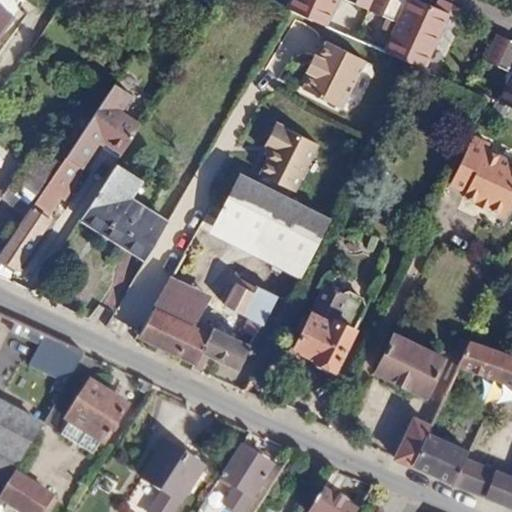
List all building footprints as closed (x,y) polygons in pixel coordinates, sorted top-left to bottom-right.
[(294,0),(290,11),(305,18),(326,27),(338,0),(355,0),(371,7),(374,0),(294,0)] [(425,70),(454,3),(448,0),(438,0),(436,6),(424,0),(374,0),(371,7),(400,21),(387,54),(409,63),(425,70)] [(0,33),(12,16),(0,7),(0,33)] [(511,108),(511,38),(498,33),(495,40),(486,59),(511,71),(511,80),(502,104),(511,108)] [(320,55),(311,70),(303,86),(341,106),(365,59),(328,39),(320,55)] [(308,68),(311,70),(320,55),(316,53),(308,68)] [(113,83),(64,156),(76,164),(84,170),(99,147),(117,159),(139,124),(119,111),(130,94),(113,83)] [(294,192),(318,145),(276,124),(265,146),(273,150),(261,175),(294,192)] [(488,143),(471,135),(448,185),(464,192),(462,196),(475,202),(474,204),(487,210),(488,208),(504,215),(511,197),(511,161),(485,149),(488,143)] [(76,164),(64,156),(40,192),(0,252),(0,258),(17,270),(49,220),(45,217),(60,195),(64,198),(80,174),(76,164)] [(139,181),(114,165),(113,167),(82,216),(148,257),(167,223),(129,199),(139,181)] [(240,175),(217,220),(210,234),(300,279),(308,263),(330,220),(240,175)] [(20,182),(15,195),(33,202),(38,189),(20,182)] [(255,338),(277,297),(256,285),(255,288),(233,275),(230,281),(235,284),(224,305),(248,318),(241,330),(255,338)] [(169,276),(153,306),(194,326),(211,296),(169,276)] [(334,368),(365,307),(363,298),(349,291),(343,292),(326,284),(294,348),(316,360),(315,362),(316,366),(327,371),(330,370),(332,368),(334,368)] [(196,363),(194,368),(202,372),(209,357),(239,371),(251,346),(202,322),(199,328),(194,326),(153,306),(138,336),(196,363)] [(84,355),(15,323),(10,334),(40,349),(30,367),(56,379),(51,390),(61,394),(84,355)] [(425,397),(443,359),(392,333),(373,371),(425,397)] [(458,360),(467,341),(460,338),(451,357),(458,360)] [(511,359),(467,341),(458,360),(455,368),(511,386),(511,359)] [(66,419),(71,423),(98,440),(104,444),(129,406),(91,381),(66,419)] [(0,402),(0,454),(19,465),(42,425),(0,402)] [(393,458),(409,465),(424,432),(428,425),(413,418),(393,458)] [(98,440),(71,423),(64,434),(91,452),(98,440)] [(467,453),(424,432),(409,465),(454,485),(465,458),(467,453)] [(141,479),(180,504),(205,464),(181,449),(179,453),(164,444),(141,479)] [(274,468),(240,446),(220,478),(221,479),(218,484),(230,492),(233,487),(235,488),(253,500),(274,468)] [(15,470),(19,465),(0,454),(0,484),(5,487),(15,470)] [(481,465),(465,458),(454,485),(470,491),(481,465)] [(470,491),(483,496),(494,470),(481,465),(470,491)] [(0,496),(0,499),(18,511),(19,511),(45,511),(55,497),(15,470),(5,487),(0,496)] [(483,496),(511,507),(511,477),(494,470),(483,496)] [(174,511),(180,504),(141,479),(124,505),(135,511),(174,511)] [(233,511),(245,511),(253,500),(235,488),(224,506),(233,511)] [(358,511),(359,511),(325,489),(309,511),(358,511)] [(0,499),(0,510),(2,511),(18,511),(0,499)]
